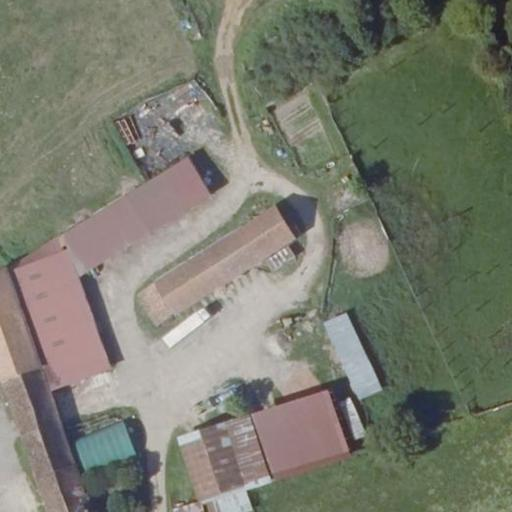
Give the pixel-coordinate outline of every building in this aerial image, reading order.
[(132,115),(114,124),(127,147),(144,138),(132,115)] [(279,209),(141,290),(160,322),(298,241),(279,209)] [(90,496),(12,264),(0,271),(0,381),(2,388),(12,384),(47,497),(39,504),(42,511),(107,511),(101,493),(90,496)] [(355,399),(380,390),(348,310),(323,320),(355,399)] [(203,499),(271,474),(249,413),(180,438),(203,499)] [(124,422),(73,440),(85,471),(135,453),(124,422)]
